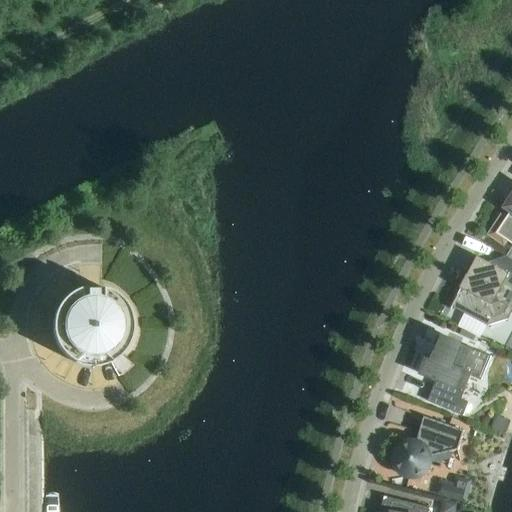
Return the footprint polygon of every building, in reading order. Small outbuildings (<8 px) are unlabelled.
[(490,236),(503,245),(506,241),(511,245),(511,201),(507,209),(511,212),(505,221),(501,219),(490,236)] [(509,321),(511,314),(511,276),(477,258),(451,308),(465,316),(458,328),(481,339),(487,327),(509,321)] [(106,366),(110,364),(114,361),(116,360),(118,358),(122,355),(125,351),(127,346),(129,343),(129,342),(130,339),(131,337),(131,332),(132,329),(131,327),(131,324),(131,322),(131,320),(130,317),(129,314),(128,312),(127,309),(126,308),(124,305),(123,304),(120,300),(116,297),(112,294),(109,292),(104,291),(101,290),(101,304),(97,304),(97,292),(85,292),(86,303),(81,304),(81,290),(79,290),(75,292),(70,294),(67,297),(65,299),(63,300),(60,304),(58,306),(57,308),(55,312),(54,314),(53,316),(53,318),(52,321),(52,323),(51,325),(51,328),(51,330),(51,332),(52,335),(52,337),(53,339),(53,342),(54,344),(55,346),(57,350),(59,352),(60,354),(63,357),(67,360),(70,363),(72,364),(77,366),(81,367),(83,368),(88,368),(92,368),(97,368),(99,368),(101,367),(106,366)] [(476,337),(462,331),(460,336),(473,343),(476,337)] [(491,357),(446,339),(441,353),(437,352),(426,378),(436,382),(428,403),(463,417),(469,404),(461,401),(466,388),(465,388),(470,377),(481,382),(491,357)] [(491,429),(507,435),(511,422),(496,416),(491,429)] [(458,451),(464,432),(424,418),(417,442),(415,442),(412,442),(410,442),(407,443),(404,444),(401,446),(400,447),(397,449),(396,451),(396,452),(394,455),(394,457),(394,458),(394,460),(394,462),(394,463),(394,465),(394,467),(395,468),(396,470),(397,471),(399,474),(400,475),(402,477),(404,478),(405,479),(409,480),(412,480),(415,480),(417,479),(420,478),(422,478),(423,477),(426,475),(427,473),(429,471),(430,469),(430,468),(431,466),(431,464),(431,463),(432,461),(431,459),(431,458),(458,451)] [(441,484),(439,496),(452,499),(455,488),(441,484)] [(431,511),(432,510),(384,498),(380,511),(431,511)] [(444,511),(455,511),(457,505),(446,503),(444,511)]
